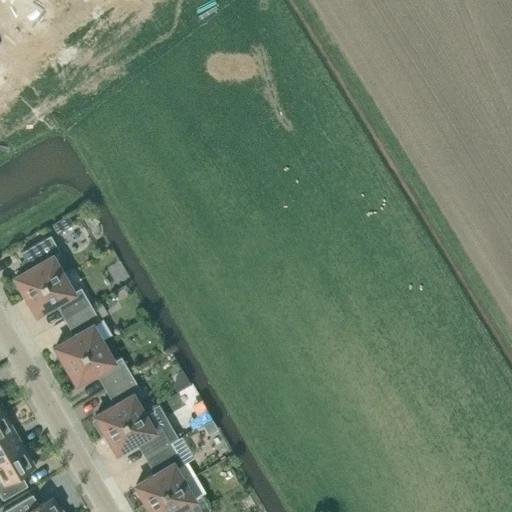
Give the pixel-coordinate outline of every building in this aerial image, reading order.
[(73,222),(69,214),(57,221),(61,229),(73,222)] [(14,277),(25,296),(63,274),(52,257),(60,252),(50,235),(22,251),(31,267),(14,277)] [(73,292),(63,274),(25,296),(36,315),(57,303),(66,318),(90,304),(80,287),(73,292)] [(75,334),(55,346),(66,365),(103,343),(101,341),(112,335),(103,319),(100,321),(90,304),(66,318),(75,334)] [(106,388),(131,373),(121,357),(113,361),(103,343),(66,365),(76,384),(97,372),(106,388)] [(106,434),(143,412),(133,395),(140,390),(131,373),(106,388),(116,403),(95,415),(96,418),(92,420),(100,435),(105,432),(106,434)] [(0,436),(13,429),(3,412),(0,413),(0,436)] [(147,457),(171,443),(161,426),(153,430),(143,412),(106,434),(117,453),(137,441),(147,457)] [(212,419),(202,424),(208,434),(218,428),(212,419)] [(0,459),(23,447),(13,429),(0,436),(0,459)] [(135,485),(146,503),(195,475),(187,461),(183,464),(171,443),(147,457),(156,473),(135,485)] [(23,447),(0,459),(0,479),(0,494),(3,500),(27,486),(21,475),(34,467),(23,447)] [(195,475),(146,503),(151,511),(174,511),(178,510),(178,511),(210,511),(211,511),(201,495),(205,492),(195,475)] [(60,511),(52,497),(38,505),(32,494),(2,511),(60,511)]
